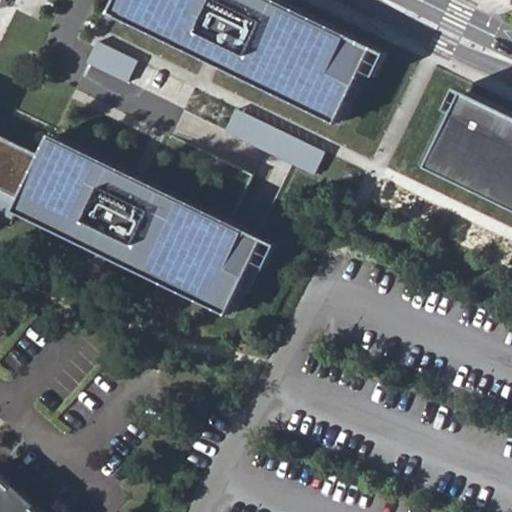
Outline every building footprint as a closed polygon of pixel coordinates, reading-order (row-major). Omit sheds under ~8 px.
[(390,53),(282,0),(130,0),(123,14),(353,128),(390,53)] [(100,40),(89,64),(129,83),(140,59),(100,40)] [(511,111),(468,91),(432,167),(511,205),(511,111)] [(327,152),(238,108),(227,131),(316,174),(327,152)] [(0,201),(20,211),(47,155),(0,132),(0,201)] [(47,155),(20,211),(105,252),(233,314),(270,239),(141,176),(56,135),(47,155)] [(0,511),(41,511),(37,508),(40,505),(17,484),(14,488),(0,474),(0,511)]
